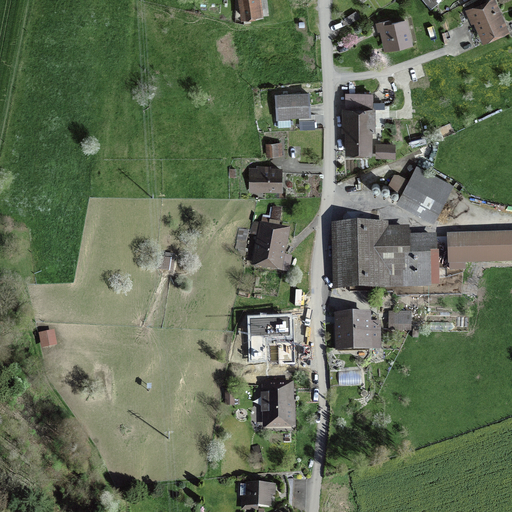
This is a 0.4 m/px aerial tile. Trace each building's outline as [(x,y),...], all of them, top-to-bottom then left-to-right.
[(240,0),(242,16),(260,14),(258,0),(240,0)] [(485,39),(504,30),(492,1),(472,10),(485,39)] [(355,11),(345,18),(349,24),(359,17),(355,11)] [(389,49),(410,44),(405,20),(390,24),(389,20),(377,23),(379,31),(384,30),(389,49)] [(419,49),(443,42),(440,28),(415,35),(419,49)] [(308,94),(277,96),(278,116),(309,115),(308,94)] [(368,110),(372,110),(372,95),(349,95),(349,151),(368,151),(368,128),(375,128),(375,120),(368,120),(368,110)] [(281,143),(267,144),(268,155),(282,154),(281,143)] [(452,186),(417,167),(408,183),(396,175),(389,185),(402,194),(399,201),(434,219),(452,186)] [(281,189),(281,170),(251,170),(251,189),(281,189)] [(242,171),(234,171),(234,181),(242,180),(242,171)] [(279,222),(281,209),(274,208),(272,221),(279,222)] [(280,267),(288,229),(261,224),(256,246),(257,246),(254,262),(280,267)] [(381,285),(380,230),(380,226),(335,227),(336,286),(381,285)] [(380,230),(381,285),(417,285),(418,295),(429,295),(427,250),(434,250),(434,236),(408,237),(407,230),(380,230)] [(511,234),(449,236),(450,268),(465,268),(464,262),(511,260),(511,234)] [(172,271),(174,260),(165,259),(163,269),(172,271)] [(395,323),(410,323),(411,312),(395,312),(395,323)] [(338,349),(380,348),(379,325),(369,325),(368,315),(352,316),(352,320),(337,321),(338,349)] [(290,320),(250,321),(251,360),(266,360),(265,339),(290,338),(290,320)] [(483,320),(472,321),(474,382),(509,381),(509,390),(511,389),(511,334),(505,335),(504,325),(484,326),(483,320)] [(430,384),(474,382),(472,321),(428,322),(430,384)] [(286,382),(268,382),(263,385),(263,394),(268,394),(268,411),(265,411),(265,423),(293,423),(293,403),(287,403),(286,382)] [(240,495),(247,496),(247,497),(248,497),(248,505),(269,506),(270,485),(241,484),(240,495)]
